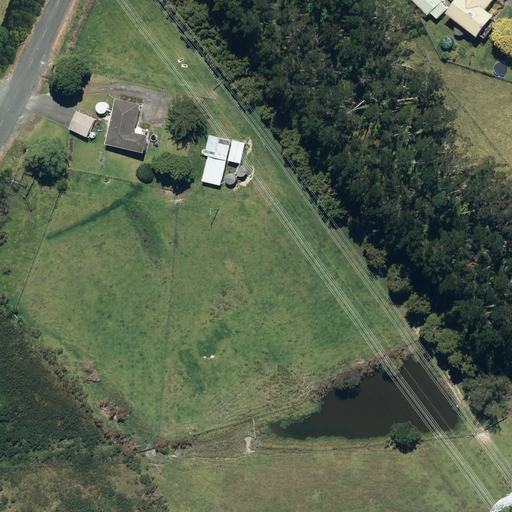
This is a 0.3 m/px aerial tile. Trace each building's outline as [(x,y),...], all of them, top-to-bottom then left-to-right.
[(442,0),(413,0),(426,14),(430,11),(435,16),(441,12),(444,1),(442,0)] [(453,0),(443,12),(478,36),(493,14),(485,8),(490,0),(453,0)] [(451,36),(446,37),(445,38),(444,39),(443,40),(442,41),(442,42),(442,43),(441,45),(442,46),(442,47),(443,49),(443,50),(444,51),(445,51),(446,52),(448,53),(449,53),(450,53),(452,53),(453,52),(454,52),(455,51),(456,50),(457,49),(458,47),(458,46),(458,45),(458,43),(458,42),(457,41),(457,40),(456,39),(455,38),(454,37),(452,37),(451,36)] [(143,103),(116,99),(107,141),(146,149),(150,131),(138,128),(143,103)] [(100,102),(99,102),(98,104),(97,105),(97,106),(96,107),(96,109),(97,110),(97,112),(98,113),(99,114),(100,115),(101,115),(102,116),(104,116),(105,116),(106,116),(108,116),(109,115),(110,114),(111,113),(112,112),(112,110),(112,109),(112,108),(112,106),(112,105),(111,104),(110,103),(109,102),(108,101),(107,101),(105,100),(104,100),(102,100),(101,101),(100,102)] [(71,128),(89,137),(99,116),(81,107),(71,128)] [(248,136),(207,132),(205,155),(207,156),(202,179),(222,184),(227,160),(245,162),(248,136)]
